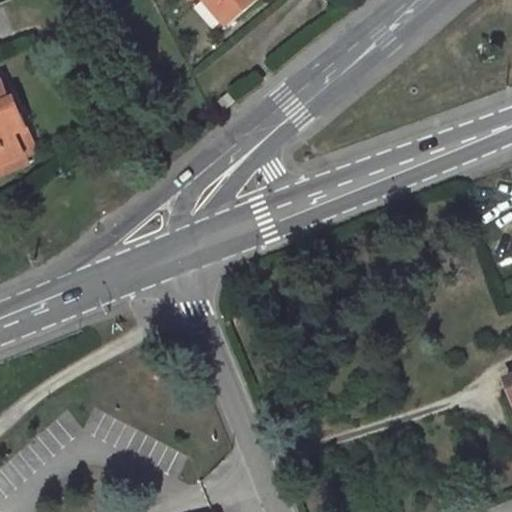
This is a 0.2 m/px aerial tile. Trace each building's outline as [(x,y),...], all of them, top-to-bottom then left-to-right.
[(206,0),(229,26),(259,0),(206,0)] [(33,140),(22,114),(20,115),(12,97),(10,99),(3,82),(0,82),(0,167),(26,157),(21,144),(33,140)] [(231,92),(220,101),(226,109),(238,100),(231,92)] [(38,152),(33,140),(21,144),(26,157),(38,152)] [(0,177),(30,165),(26,157),(0,167),(0,177)]
